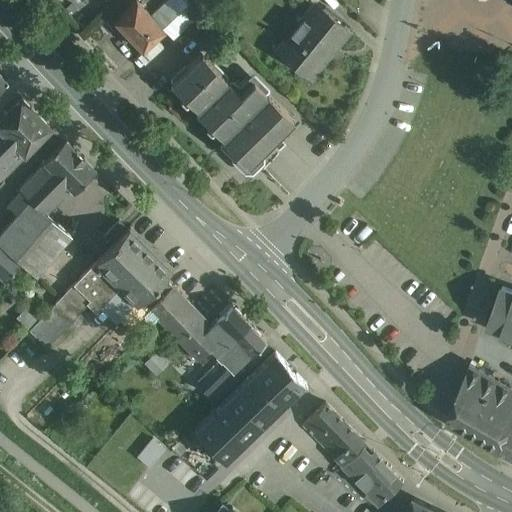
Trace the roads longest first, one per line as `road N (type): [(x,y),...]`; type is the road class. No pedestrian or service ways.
road 1 (primary): [(0,11),(249,271)]
road 2 (primary): [(249,271),(437,451),(505,495)]
road 3 (residential): [(301,213),(376,112),(406,0)]
road 4 (residential): [(459,357),(301,213)]
road 5 (residential): [(511,206),(459,357)]
